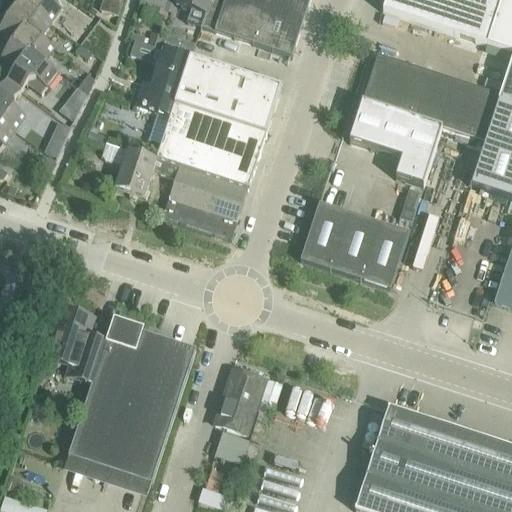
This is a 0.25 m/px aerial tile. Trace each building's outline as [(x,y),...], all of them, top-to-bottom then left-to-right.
[(50,6),(49,0),(23,0),(23,1),(24,9),(49,28),(60,13),(50,6)] [(123,15),(127,0),(103,0),(99,15),(120,22),(123,15)] [(178,0),(176,9),(191,14),(192,11),(207,15),(208,10),(213,12),(215,5),(211,3),(211,0),(178,0)] [(191,14),(186,27),(200,31),(291,60),(304,21),(297,19),(303,0),(211,0),(211,3),(215,5),(213,12),(208,10),(207,15),(192,11),(191,14)] [(486,50),(502,0),(387,0),(382,16),(486,50)] [(511,0),(502,0),(486,50),(511,59),(511,0)] [(49,28),(24,9),(16,10),(0,31),(0,36),(13,45),(20,36),(27,34),(38,42),(39,42),(49,28)] [(43,66),(53,53),(39,42),(38,42),(27,34),(20,36),(13,45),(2,60),(17,71),(24,61),(31,59),(42,67),(43,66)] [(148,50),(160,54),(165,41),(152,36),(148,50)] [(134,47),(129,62),(161,72),(166,57),(134,47)] [(75,55),(87,64),(92,57),(80,48),(75,55)] [(174,110),(189,64),(166,57),(161,72),(160,76),(157,75),(150,97),(141,94),(135,112),(170,123),(174,110)] [(45,93),(57,77),(43,66),(42,67),(31,59),(24,61),(17,71),(11,78),(6,85),(21,96),(28,86),(35,85),(45,93)] [(484,147),(499,100),(377,60),(361,107),(484,147)] [(511,63),(500,101),(498,106),(511,110),(511,63)] [(189,64),(174,110),(266,141),(280,94),(189,64)] [(15,114),(14,105),(21,96),(6,85),(0,92),(0,125),(14,135),(25,121),(15,114)] [(77,96),(59,118),(72,128),(85,104),(77,96)] [(485,147),(470,191),(511,204),(511,110),(498,106),(485,147)] [(361,108),(348,147),(402,164),(395,183),(423,193),(442,135),(361,108)] [(247,195),(266,141),(174,110),(170,123),(156,166),(174,171),(247,195)] [(0,153),(14,135),(0,125),(0,153)] [(56,133),(44,159),(56,165),(68,138),(56,133)] [(170,183),(174,171),(156,166),(106,150),(105,149),(102,160),(105,166),(122,172),(115,194),(144,204),(152,177),(170,183)] [(231,244),(247,195),(174,171),(170,183),(175,185),(168,206),(162,222),(231,244)] [(409,196),(399,226),(411,229),(420,200),(409,196)] [(389,295),(408,239),(319,210),(300,267),(389,295)] [(511,254),(494,310),(511,315),(511,254)] [(62,313),(45,365),(68,373),(65,382),(91,391),(105,346),(104,345),(93,342),(89,340),(95,323),(62,313)] [(80,423),(67,462),(151,489),(195,355),(190,354),(156,343),(142,338),(143,334),(134,331),(113,324),(105,346),(91,391),(80,423)] [(223,418),(218,432),(231,436),(232,433),(247,438),(264,385),(249,380),(242,404),(241,404),(230,400),(229,400),(223,418)] [(241,469),(238,477),(250,481),(270,418),(274,419),(281,390),(268,385),(259,415),(249,444),(249,446),(241,469)] [(231,395),(230,400),(241,404),(243,398),(243,396),(243,394),(242,392),(239,391),(237,390),(234,391),(233,392),(231,395)] [(511,511),(511,455),(388,415),(356,511),(511,511)] [(218,447),(214,460),(241,469),(249,446),(249,444),(221,435),(221,437),(218,447)] [(27,456),(30,449),(22,446),(19,454),(27,456)] [(22,459),(18,476),(54,484),(58,468),(22,459)] [(211,472),(205,490),(216,494),(222,476),(211,472)] [(16,497),(21,483),(11,479),(6,494),(16,497)]
